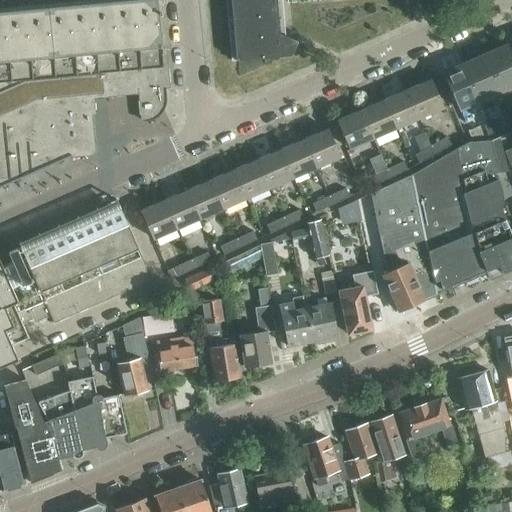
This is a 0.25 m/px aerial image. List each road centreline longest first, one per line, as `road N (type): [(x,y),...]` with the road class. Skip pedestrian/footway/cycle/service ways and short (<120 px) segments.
road 1 (tertiary): [(11,511),(511,297)]
road 2 (residential): [(202,127),(511,0)]
road 3 (residential): [(0,221),(202,127)]
road 4 (residential): [(202,127),(185,0)]
